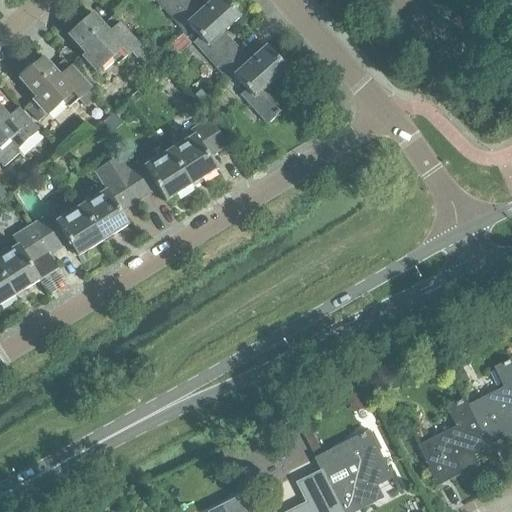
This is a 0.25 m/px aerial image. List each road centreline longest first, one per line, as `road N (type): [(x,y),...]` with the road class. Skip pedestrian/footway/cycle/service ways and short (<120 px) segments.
road 1 (residential): [(0,357),(387,115)]
road 2 (secondary): [(134,429),(485,267)]
road 3 (secondary): [(462,229),(176,394),(134,429)]
road 4 (residential): [(387,115),(286,0)]
road 5 (secondary): [(0,502),(134,429)]
road 6 (residential): [(462,229),(432,170),(387,115)]
